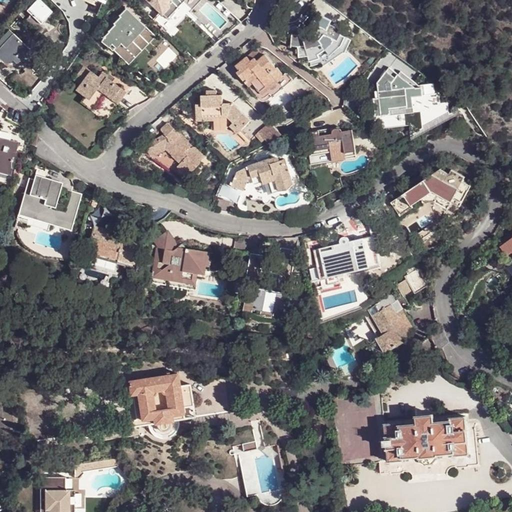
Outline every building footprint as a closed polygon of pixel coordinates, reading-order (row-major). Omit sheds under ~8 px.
[(34,16),(45,4),(40,0),(38,0),(28,11),(31,13),(34,16)] [(148,0),(164,14),(170,7),(170,3),(170,0),(148,0)] [(52,10),(45,4),(34,16),(37,19),(41,23),(52,10)] [(126,61),(131,66),(135,61),(158,37),(126,8),(121,15),(122,17),(116,25),(117,26),(111,33),(111,34),(103,44),(110,49),(111,49),(114,53),(115,52),(125,61),(126,61)] [(157,22),(188,50),(195,42),(164,14),(157,22)] [(27,17),(34,24),(36,21),(30,15),(27,17)] [(306,47),(308,50),(324,45),(321,41),(325,36),(339,42),(342,36),(344,31),(331,25),(333,21),(319,15),(314,24),(304,36),(306,47)] [(195,42),(188,50),(201,61),(223,43),(207,28),(195,42)] [(12,59),(16,63),(21,58),(25,53),(30,49),(21,40),(15,35),(10,30),(0,40),(0,55),(0,56),(4,60),(5,60),(9,60),(12,59)] [(15,35),(21,40),(23,38),(18,32),(15,35)] [(306,47),(304,36),(293,36),(292,46),(299,47),(306,47)] [(322,63),(324,66),(334,60),(330,54),(335,49),(346,53),(352,41),(342,36),(339,42),(325,36),(321,41),(324,45),(327,50),(319,56),(321,59),(311,63),(312,66),(322,63)] [(327,50),(324,45),(308,50),(308,56),(311,63),(321,59),(319,56),(327,50)] [(308,56),(308,50),(306,47),(299,47),(300,57),(308,56)] [(258,48),(252,53),(256,58),(259,61),(265,56),(258,48)] [(145,51),(135,61),(158,82),(168,72),(165,69),(156,61),(145,51)] [(21,58),(25,62),(30,57),(25,53),(21,58)] [(249,86),(258,97),(278,81),(279,82),(286,77),(279,69),(278,69),(266,55),(265,56),(259,61),(256,58),(252,61),(248,57),(237,66),(241,71),(239,73),(248,84),(252,81),(253,82),(249,86)] [(75,81),(81,85),(92,71),(86,66),(75,81)] [(390,119),(407,119),(411,115),(411,101),(410,93),(398,93),(396,87),(404,77),(394,69),(382,86),(382,101),(376,102),(377,118),(390,119)] [(106,95),(119,105),(128,93),(114,82),(108,77),(109,76),(104,72),(100,77),(92,71),(81,85),(77,90),(86,97),(91,100),(98,90),(99,90),(106,95)] [(91,100),(98,106),(106,95),(99,90),(98,90),(91,100)] [(233,127),(239,134),(252,120),(234,104),(224,104),(224,96),(219,95),(218,91),(216,91),(210,91),(209,92),(209,95),(203,96),(203,105),(198,105),(198,121),(213,121),(213,116),(223,116),(228,122),(229,127),(233,127)] [(91,100),(86,97),(83,102),(94,111),(98,106),(91,100)] [(213,116),(213,121),(213,131),(228,130),(229,127),(228,122),(223,116),(213,116)] [(260,134),(268,141),(282,134),(270,123),(260,134)] [(182,169),(191,178),(204,163),(203,161),(208,155),(199,148),(195,149),(191,146),(193,141),(173,124),(166,130),(168,133),(168,136),(166,137),(153,149),(158,155),(168,149),(184,164),(182,166),(182,169)] [(0,145),(14,149),(15,150),(18,140),(19,136),(2,126),(0,129),(0,145)] [(320,131),(320,132),(321,136),(334,134),(334,132),(336,130),(339,129),(338,128),(320,131)] [(344,139),(346,153),(357,151),(353,131),(343,132),(343,131),(342,129),(340,129),(339,129),(336,130),(334,132),(334,134),(321,136),(320,132),(310,134),(312,152),(331,148),(331,142),(344,139)] [(331,148),(333,161),(347,159),(347,157),(346,153),(344,139),(331,142),(331,148)] [(0,168),(9,171),(15,150),(14,149),(0,145),(0,168)] [(331,148),(312,152),(314,165),(319,199),(337,188),(333,161),(331,148)] [(184,178),(188,178),(191,178),(182,169),(182,166),(184,164),(168,149),(158,155),(157,157),(159,158),(166,162),(177,174),(182,177),(184,178)] [(276,181),(280,191),(288,190),(295,184),(291,171),(288,171),(284,160),(281,161),(280,159),(278,157),(276,158),(271,159),(249,166),(249,168),(238,173),(233,187),(245,191),(250,180),(253,178),(262,176),(264,182),(265,184),(271,183),(276,181)] [(455,197),(463,202),(472,186),(463,181),(465,177),(453,170),(451,174),(442,169),(434,175),(459,189),(455,197)] [(405,194),(412,206),(425,197),(429,194),(433,192),(440,195),(452,202),(455,197),(459,189),(434,175),(405,194)] [(253,178),(255,184),(264,182),(262,176),(253,178)] [(265,202),(267,203),(270,203),(272,200),(277,201),(275,193),(274,193),(271,183),(265,184),(264,182),(255,184),(253,178),(250,180),(245,191),(233,187),(231,192),(242,196),(243,193),(251,197),(253,199),(256,200),(259,199),(264,200),(265,202)] [(34,213),(76,223),(83,194),(73,192),(37,182),(32,181),(21,221),(30,224),(34,213)] [(275,193),(280,191),(276,181),(271,183),(274,193),(275,193)] [(427,200),(438,200),(440,195),(433,192),(429,194),(425,197),(427,200)] [(412,206),(405,194),(394,202),(402,213),(412,206)] [(438,200),(449,207),(452,202),(440,195),(438,200)] [(425,197),(412,206),(414,209),(427,200),(425,197)] [(427,200),(414,209),(415,209),(427,200)] [(73,232),(76,223),(34,213),(30,224),(30,226),(50,231),(52,226),(73,232)] [(119,260),(135,264),(140,243),(125,239),(126,234),(125,231),(122,230),(119,232),(118,234),(112,232),(112,230),(96,226),(89,251),(119,260)] [(155,241),(159,248),(174,250),(180,247),(180,246),(169,231),(155,241)] [(354,245),(360,270),(370,268),(369,262),(379,260),(374,236),(350,242),(351,245),(354,245)] [(315,251),(321,279),(360,270),(354,245),(351,245),(350,242),(350,240),(348,238),(345,237),(343,238),(341,241),(342,243),(315,251)] [(511,237),(501,246),(507,256),(511,252),(511,237)] [(172,281),(196,285),(199,274),(200,274),(205,275),(209,252),(186,248),(180,247),(174,250),(159,248),(154,278),(172,281)] [(248,282),(272,285),(273,282),(292,285),(301,286),(303,274),(296,273),(297,260),(295,260),(296,250),(283,248),(281,258),(280,264),(276,263),(276,261),(265,259),(264,265),(256,264),(255,269),(250,268),(248,282)] [(118,264),(118,262),(119,260),(89,251),(87,255),(118,264)] [(264,265),(265,259),(276,261),(276,263),(280,264),(281,258),(252,253),(250,268),(255,269),(256,264),(264,265)] [(397,311),(403,308),(411,303),(405,294),(414,288),(416,292),(430,284),(417,263),(407,269),(410,273),(406,275),(408,278),(399,284),(391,292),(377,302),(378,304),(368,310),(372,316),(366,318),(378,338),(377,339),(385,353),(405,342),(403,339),(411,334),(410,332),(397,311)] [(196,285),(172,281),(171,286),(197,290),(200,274),(199,274),(196,285)] [(272,285),(248,282),(247,286),(291,293),(292,285),(273,282),(272,285)] [(416,328),(403,308),(397,311),(410,332),(416,328)] [(160,429),(163,431),(167,431),(170,429),(172,425),(171,421),(172,421),(171,416),(184,414),(183,408),(194,406),(192,397),(182,398),(180,386),(178,374),(130,382),(131,395),(133,395),(133,397),(135,397),(134,396),(135,395),(135,394),(136,394),(137,394),(138,395),(142,420),(155,418),(156,424),(157,423),(158,426),(160,429)] [(180,386),(182,398),(192,397),(191,385),(180,386)] [(133,397),(137,421),(142,420),(138,395),(137,394),(136,394),(135,394),(135,395),(134,396),(135,397),(133,397)] [(416,411),(417,416),(434,414),(434,409),(436,408),(435,406),(433,406),(416,407),(415,407),(414,408),(414,411),(416,411)] [(350,414),(340,414),(342,443),(352,442),(350,414)] [(420,459),(426,465),(433,464),(438,458),(437,454),(453,453),(454,456),(470,454),(467,430),(467,423),(466,417),(450,418),(451,420),(435,422),(434,414),(417,416),(417,424),(401,425),(401,423),(385,425),(386,426),(389,462),(404,460),(405,458),(420,456),(420,459)] [(155,418),(142,420),(137,421),(131,422),(132,427),(150,425),(153,424),(156,424),(155,418)] [(257,448),(256,441),(243,444),(245,451),(257,448)] [(122,458),(76,465),(76,478),(81,478),(87,472),(119,467),(124,472),(129,469),(122,458)] [(53,511),(77,511),(77,491),(69,491),(69,478),(48,478),(48,491),(44,491),(44,511),(53,511)]
